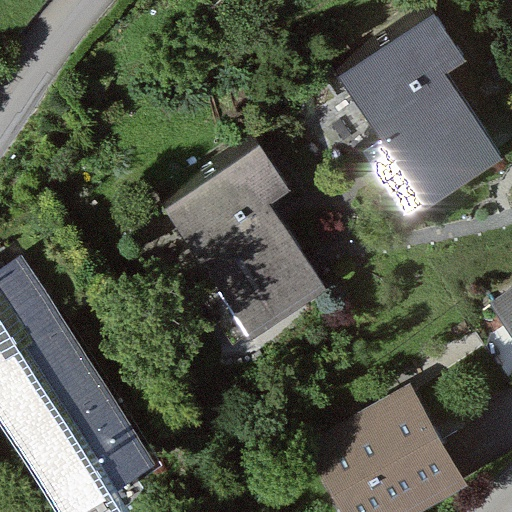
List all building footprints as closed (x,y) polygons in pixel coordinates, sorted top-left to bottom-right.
[(430,5),(336,65),(423,198),(464,172),(450,151),(483,130),(443,68),(463,55),(430,5)] [(253,136),(160,199),(249,330),(290,302),(276,281),(308,260),(267,199),(287,186),(253,136)] [(0,404),(69,507),(150,452),(56,313),(89,291),(52,236),(0,271),(0,404)] [(511,292),(496,303),(511,326),(511,292)] [(410,392),(314,447),(351,511),(390,511),(457,474),(410,392)]
